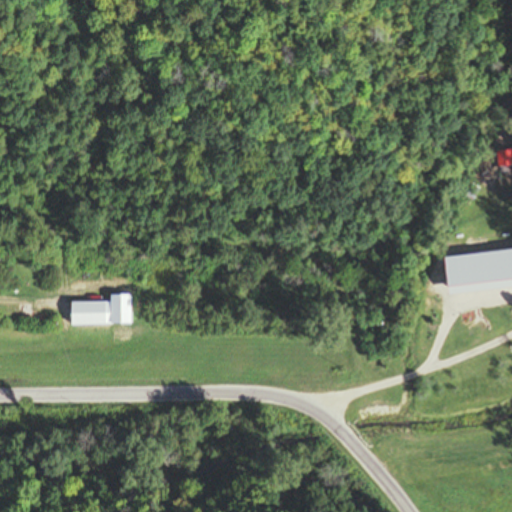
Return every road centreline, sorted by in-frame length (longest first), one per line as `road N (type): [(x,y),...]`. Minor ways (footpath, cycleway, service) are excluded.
road 1 (residential): [(405,511),(342,425),(280,391),(0,397)]
road 2 (residential): [(315,405),(511,322),(473,288),(453,303),(433,358)]
